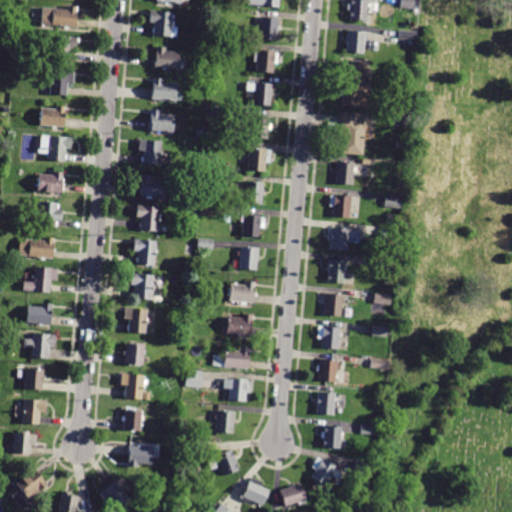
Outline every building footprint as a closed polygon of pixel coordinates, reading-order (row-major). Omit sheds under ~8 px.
[(367,0),(367,4),(368,4),(368,8),(366,8),(365,21),(349,20),(349,11),(345,11),(346,4),(350,4),(350,0),(367,0)] [(400,0),(417,0),(417,9),(400,7),(400,0)] [(40,24),(42,7),(67,9),(67,6),(76,7),(75,27),(40,24)] [(153,35),(154,22),(149,22),(150,10),(172,12),(170,26),(177,26),(176,37),(153,35)] [(276,24),(276,30),(275,29),(274,40),(258,38),(260,16),(276,18),(276,24)] [(362,54),(344,52),(346,30),(364,32),(362,54)] [(398,33),(399,30),(417,32),(416,40),(411,40),(411,47),(397,46),(398,33)] [(68,61),(51,59),(54,36),(75,38),(74,49),(69,48),(68,61)] [(170,68),(154,67),(155,47),(165,47),(164,51),(179,52),(177,69),(170,68)] [(271,73),(248,71),(249,61),(252,62),(253,50),(256,51),(256,50),(273,51),(271,73)] [(364,82),(366,59),(344,57),(340,104),(370,106),(372,82),(364,82)] [(65,96),(48,94),(51,70),(72,72),(71,83),(66,83),(65,96)] [(216,81),(208,80),(209,73),(216,74),(216,81)] [(171,100),(151,99),(152,78),(162,79),(162,83),(176,84),(175,92),(181,93),(181,101),(171,100)] [(268,106),(251,104),(253,81),(270,83),(268,106)] [(62,127),(39,125),(40,108),(54,109),(54,105),(63,106),(62,127)] [(222,118),(208,117),(208,107),(223,108),(222,118)] [(172,132),(149,131),(150,110),(159,111),(159,114),(173,115),(172,132)] [(266,140),(249,138),(251,115),(268,117),(266,140)] [(340,115),(355,116),(355,121),(364,122),(361,156),(341,154),(342,142),(338,142),(340,115)] [(38,134),(69,137),(68,148),(64,148),(63,161),(46,160),(47,153),(35,152),(35,148),(37,148),(38,134)] [(142,156),(142,151),(138,151),(139,139),(161,141),(159,165),(141,164),(142,156)] [(405,149),(397,149),(397,140),(406,141),(405,149)] [(269,162),(264,161),(263,171),(246,169),(248,147),(270,149),(269,162)] [(351,185),(334,184),(335,162),(352,162),(351,185)] [(60,193),(36,191),(37,174),(52,175),(52,172),(61,173),(60,193)] [(140,187),(141,175),(150,176),(150,179),(164,180),(163,197),(140,196),(140,187)] [(245,181),(262,182),(260,204),(243,203),(245,181)] [(351,196),(349,218),(332,217),(333,208),(328,207),(329,196),(334,196),(334,194),(351,196)] [(385,195),(402,197),(400,209),(384,207),(385,195)] [(38,226),(40,201),(56,203),(55,210),(60,210),(59,220),(54,220),(54,227),(38,226)] [(157,231),(140,230),(141,217),(136,217),(136,205),(158,207),(157,231)] [(215,214),(215,216),(199,215),(200,206),(215,207),(215,214)] [(257,238),(240,236),(242,222),(239,222),(240,215),(242,215),(242,214),(260,216),(259,217),(264,218),(263,228),(258,228),(257,238)] [(345,251),(328,250),(329,239),(327,239),(327,233),(330,233),(330,227),(347,229),(345,251)] [(383,228),(399,229),(398,242),(381,240),(383,228)] [(52,256),(52,259),(18,256),(20,239),(44,241),(44,237),(53,238),(52,256)] [(212,249),(212,251),(197,249),(198,238),(213,239),(212,249)] [(137,256),(138,251),(133,251),(134,239),(155,241),(153,265),(136,264),(137,256)] [(257,248),(255,270),(238,269),(240,247),(257,248)] [(343,275),(342,284),(325,282),(326,260),(344,261),(343,275)] [(376,260),(393,261),(392,272),(375,271),(376,260)] [(49,293),(23,291),(23,281),(32,282),(34,267),(56,269),(55,280),(50,280),(49,293)] [(150,299),(133,298),(134,285),(129,285),(130,273),(152,275),(150,299)] [(253,301),(252,303),(228,302),(229,285),(244,285),(244,281),(254,282),(253,301)] [(340,317),(323,316),(325,293),(341,294),(340,317)] [(374,293),(391,294),(390,305),(373,303),(374,293)] [(49,324),(26,323),(27,306),(41,307),(41,303),(50,304),(49,324)] [(147,311),(145,333),(127,332),(128,319),(123,319),(124,308),(147,309),(147,311)] [(250,335),(250,336),(226,334),(228,317),(242,319),(242,314),(252,315),(250,335)] [(337,350),(321,348),(322,339),(315,338),(316,327),(322,327),(322,325),(338,327),(337,350)] [(372,326),(387,327),(386,329),(390,329),(389,334),(386,334),(386,337),(371,336),(372,326)] [(47,351),(47,358),(29,357),(30,347),(22,346),(23,338),(31,339),(31,333),(53,335),(52,346),(48,346),(47,351)] [(125,357),(127,343),(144,345),(142,365),(125,364),(125,357)] [(247,368),(247,369),(211,366),(212,355),(224,356),(224,350),(240,351),(240,347),(249,348),(247,368)] [(335,360),(333,382),(317,381),(318,359),(335,360)] [(370,359),(389,361),(388,370),(370,368),(370,359)] [(31,369),(42,370),(41,390),(23,389),(25,368),(31,369)] [(200,388),(184,387),(186,370),(202,371),(200,388)] [(141,391),(141,399),(123,398),(124,385),(119,385),(120,373),(142,375),(141,391)] [(246,380),(250,380),(249,392),(245,392),(245,401),(227,400),(228,389),(222,389),(222,378),(246,380)] [(331,415),(314,414),(316,392),(333,393),(331,415)] [(37,424),(21,423),(22,399),(43,400),(43,412),(38,411),(37,424)] [(123,410),(140,411),(139,432),(121,430),(123,410)] [(235,412),(234,424),(233,424),(232,434),(215,433),(216,410),(235,412)] [(338,449),(322,447),(323,425),(340,427),(338,449)] [(361,425),(374,426),(373,436),(360,435),(361,425)] [(27,454),(11,453),(12,432),(34,434),(33,445),(27,445),(27,454)] [(196,445),(195,448),(181,447),(182,436),(196,437),(196,445)] [(127,448),(127,446),(152,448),(151,464),(135,464),(135,467),(126,467),(127,448)] [(238,461),(235,462),(238,470),(222,476),(218,465),(215,466),(216,468),(209,471),(206,463),(213,461),(214,463),(217,462),(214,455),(233,448),(238,461)] [(334,467),(333,469),(340,473),(336,480),(329,476),(324,486),(309,477),(313,469),(309,466),(315,456),(319,459),(320,458),(334,467)] [(365,477),(353,473),(356,462),(368,465),(365,477)] [(47,485),(33,497),(36,500),(22,511),(10,497),(20,489),(16,485),(34,470),(47,485)] [(262,483),(260,487),(268,491),(261,505),(250,500),(248,503),(241,500),(251,478),(262,483)] [(114,511),(106,499),(103,501),(97,493),(114,481),(128,501),(114,511)] [(299,484),(304,500),(302,501),(303,504),(295,506),(294,503),(283,507),(278,490),(299,484)] [(75,511),(57,511),(61,490),(68,491),(67,495),(78,496),(75,511)] [(233,511),(221,502),(212,511),(233,511)]
